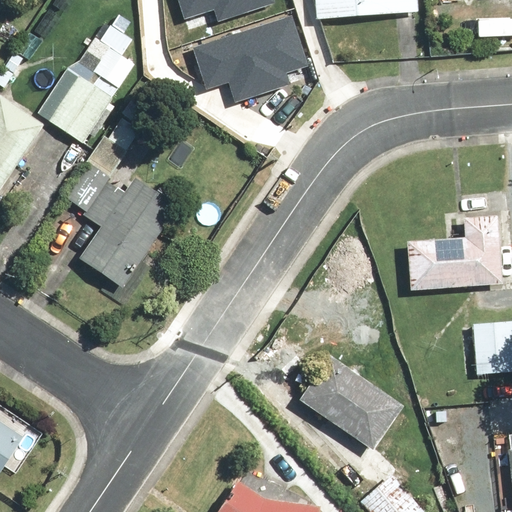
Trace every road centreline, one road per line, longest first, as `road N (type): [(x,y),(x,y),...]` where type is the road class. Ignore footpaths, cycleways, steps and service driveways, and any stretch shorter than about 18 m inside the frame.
road 1 (residential): [(511,105),(412,112),(362,129),(327,162),(148,425)]
road 2 (residential): [(0,324),(148,425)]
